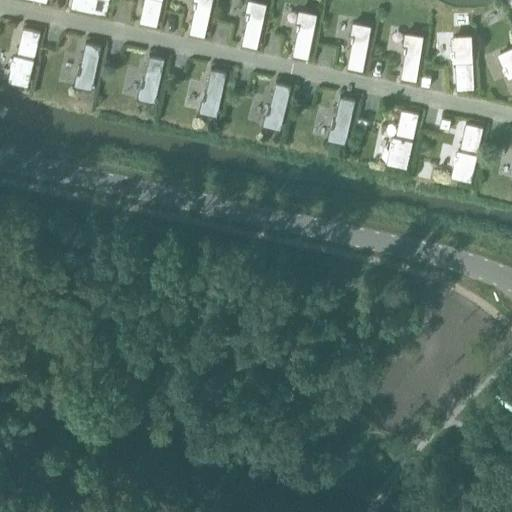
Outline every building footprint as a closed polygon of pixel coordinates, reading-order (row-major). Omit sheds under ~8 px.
[(71,0),(70,5),(105,13),(108,0),(71,0)] [(143,0),(139,21),(156,25),(161,0),(143,0)] [(189,31),(204,35),(211,0),(194,0),(193,7),(194,7),(189,31)] [(241,43),(257,46),(266,2),(254,0),(247,0),(245,10),(247,10),(245,18),(247,18),(241,43)] [(292,53),(308,56),(316,13),(298,9),(296,21),(297,21),(296,29),(297,29),(292,53)] [(347,66),(362,69),(371,25),(352,21),(350,33),(352,33),(350,41),(352,41),(347,66)] [(11,65),(8,78),(27,83),(40,31),(23,27),(17,53),(14,53),(13,58),(12,57),(10,65),(11,65)] [(405,32),(403,43),(404,44),(403,51),(405,51),(401,76),(416,78),(423,34),(405,32)] [(471,34),(451,34),(452,48),(451,48),(451,56),(452,56),(452,61),(455,61),(456,88),(474,87),(471,34)] [(100,44),(85,41),(79,72),(75,72),(73,84),(91,87),(100,44)] [(511,78),(511,46),(497,53),(503,65),(502,65),(505,73),(506,72),(508,77),(511,76),(511,78)] [(163,57),(149,54),(142,85),(139,84),(136,96),(154,100),(163,57)] [(225,70),(211,67),(204,99),(201,98),(198,110),(216,114),(225,70)] [(275,81),(268,112),(264,111),(262,123),(280,127),(290,85),(275,81)] [(354,99),(340,95),(332,126),(329,125),(326,137),(344,142),(354,99)] [(387,160),(406,165),(418,112),(401,109),(395,135),(392,135),(391,139),(390,139),(389,147),(387,160)] [(471,178),(482,126),(465,122),(460,148),(457,148),(456,153),(455,153),(453,160),(454,161),(451,174),(471,178)]
